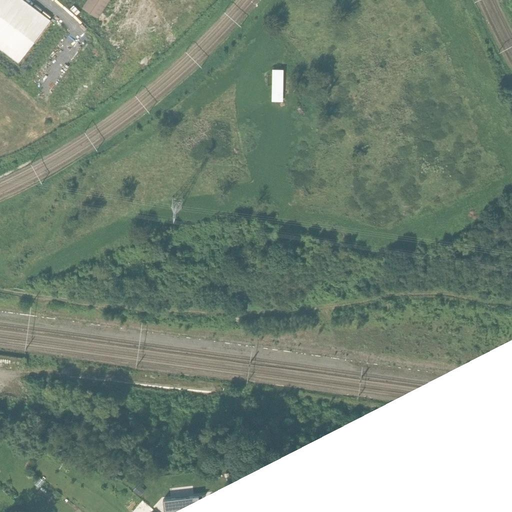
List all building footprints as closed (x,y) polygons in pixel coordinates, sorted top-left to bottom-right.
[(0,0),(0,50),(19,64),(49,23),(17,0),(0,0)] [(86,0),(81,7),(98,18),(109,0),(86,0)] [(73,5),(70,9),(76,15),(80,12),(73,5)] [(272,75),(272,86),(280,86),(280,75),(272,75)] [(164,511),(188,511),(188,509),(194,508),(193,506),(196,505),(206,493),(163,498),(164,511)]
